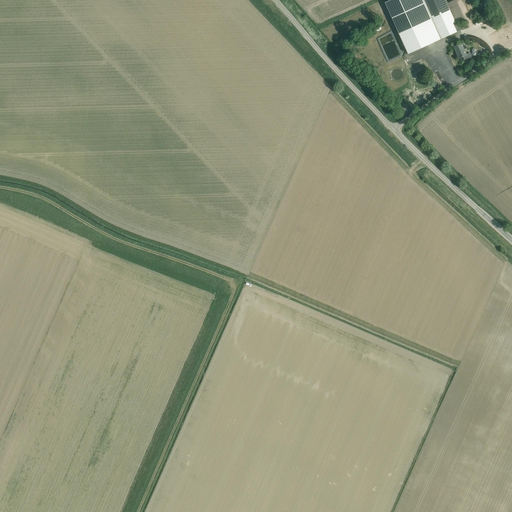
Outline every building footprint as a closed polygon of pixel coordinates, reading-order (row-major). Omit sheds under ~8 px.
[(392,0),(385,3),(388,8),(390,13),(392,17),(396,27),(422,15),(415,0),(392,0)] [(422,0),(415,0),(422,15),(396,27),(399,34),(431,19),(431,18),(428,12),(422,0)] [(464,18),(455,0),(454,0),(447,4),(446,3),(444,0),(422,0),(428,12),(431,18),(431,19),(440,38),(456,31),(452,23),(455,22),(464,18)] [(431,20),(414,27),(414,28),(422,46),(439,39),(431,20)] [(462,29),(458,22),(454,24),(457,32),(462,29)] [(460,57),(461,61),(471,56),(469,53),(466,54),(461,43),(453,47),(458,58),(460,57)]
